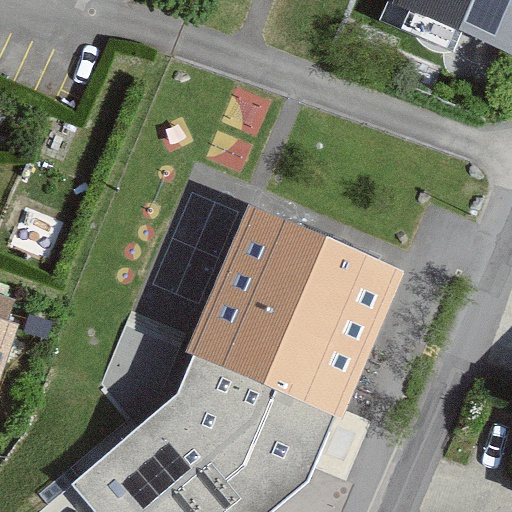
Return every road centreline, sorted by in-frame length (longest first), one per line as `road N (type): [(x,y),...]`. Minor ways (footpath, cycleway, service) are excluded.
road 1 (residential): [(511,148),(36,0)]
road 2 (residential): [(395,511),(511,240)]
